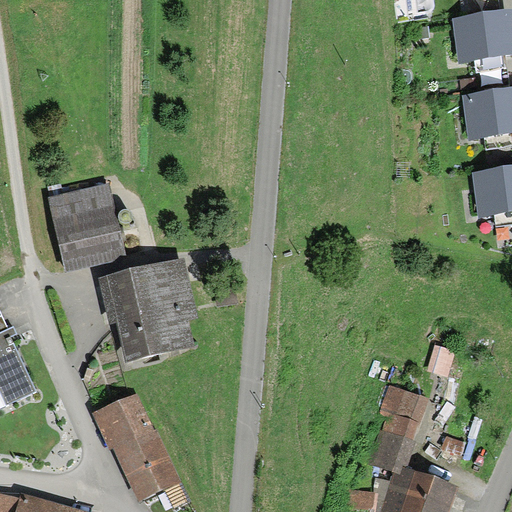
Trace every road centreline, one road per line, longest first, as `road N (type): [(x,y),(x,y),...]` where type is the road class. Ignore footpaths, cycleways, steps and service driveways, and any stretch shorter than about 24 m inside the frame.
road 1 (residential): [(238,511),(278,0)]
road 2 (track): [(110,493),(42,317),(0,32)]
road 3 (residential): [(129,511),(110,493),(0,473)]
